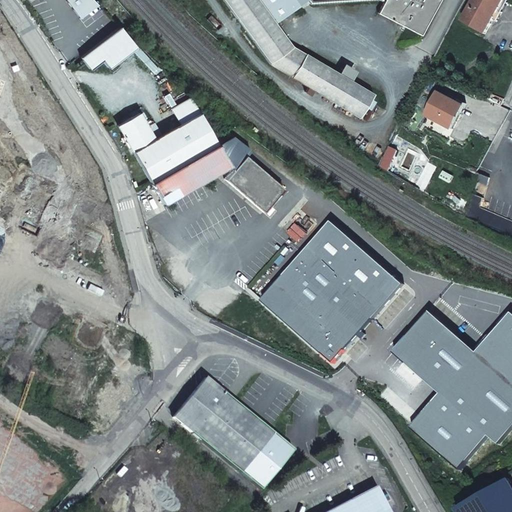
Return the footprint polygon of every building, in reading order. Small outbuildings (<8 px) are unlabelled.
[(222,0),(271,63),(293,44),(292,43),(276,21),(263,4),(259,0),(222,0)] [(259,0),(263,4),(276,21),(303,0),(259,0)] [(430,18),(417,11),(423,0),(422,0),(405,0),(404,4),(396,0),(385,0),(380,11),(423,33),(430,18)] [(439,0),(396,0),(404,4),(405,0),(422,0),(423,0),(417,11),(430,18),(439,0)] [(476,0),(465,21),(487,33),(496,18),(501,9),(506,0),(476,0)] [(511,0),(506,0),(501,9),(504,11),(511,0)] [(504,11),(501,9),(496,18),(499,20),(504,11)] [(135,48),(122,31),(119,28),(81,57),(90,70),(102,61),(108,69),(135,48)] [(374,91),(293,44),(271,63),(291,75),(361,115),(374,91)] [(454,128),(467,105),(440,90),(427,113),(454,128)] [(218,145),(199,113),(189,118),(152,139),(138,113),(118,125),(152,184),(170,173),(218,145)] [(400,134),(385,163),(393,168),(406,137),(400,134)] [(170,173),(152,184),(163,203),(229,165),(218,145),(170,173)] [(262,307),(334,368),(402,288),(330,227),(262,307)] [(427,317),(393,356),(441,396),(411,431),(459,472),(487,440),(497,449),(511,431),(511,319),(509,317),(475,358),(427,317)] [(287,451),(197,382),(166,422),(256,492),(287,451)] [(511,511),(511,486),(509,482),(459,511),(511,511)] [(388,511),(376,489),(331,511),(388,511)]
